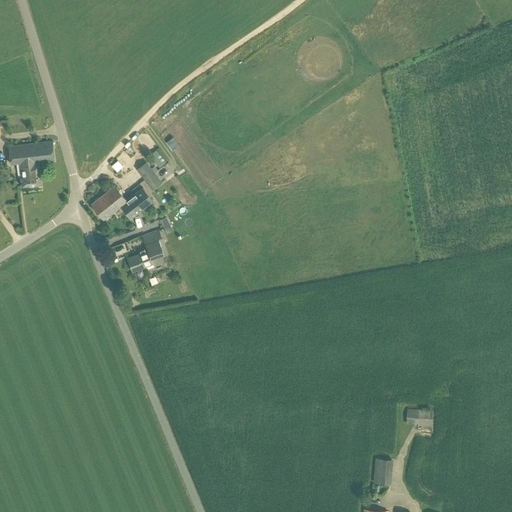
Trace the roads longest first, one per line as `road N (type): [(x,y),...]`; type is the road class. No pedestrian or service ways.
road 1 (unclassified): [(199,511),(81,207)]
road 2 (track): [(301,0),(194,73),(77,188)]
road 3 (unclassified): [(81,207),(20,0)]
